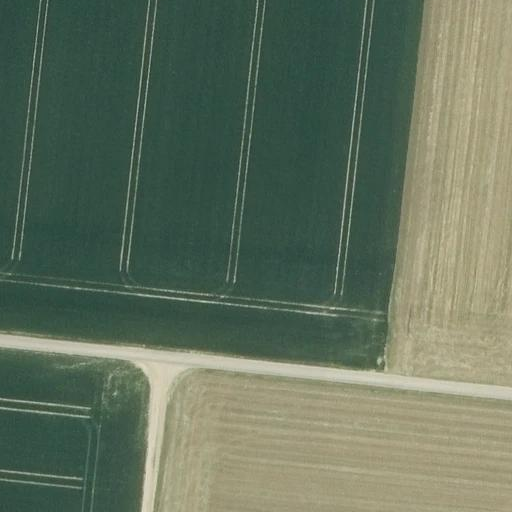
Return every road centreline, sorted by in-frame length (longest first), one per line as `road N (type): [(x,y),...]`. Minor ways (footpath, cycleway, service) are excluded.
road 1 (track): [(0,347),(511,404)]
road 2 (track): [(179,368),(164,511)]
